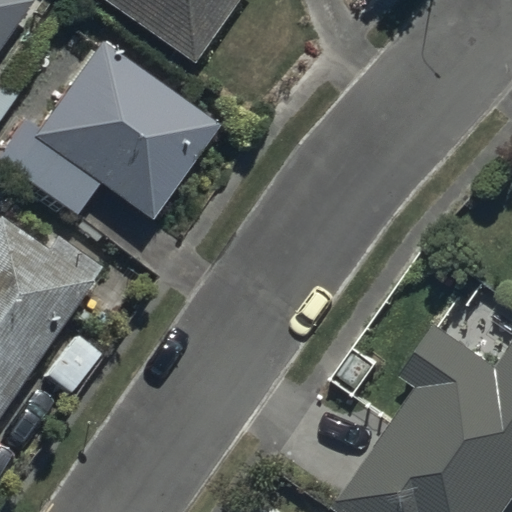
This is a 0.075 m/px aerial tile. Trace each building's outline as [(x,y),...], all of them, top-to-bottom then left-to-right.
[(0,0),(0,50),(29,11),(11,0),(0,0)] [(77,0),(194,85),(255,0),(77,0)] [(213,136),(95,55),(36,140),(17,127),(0,151),(0,179),(69,228),(96,191),(149,227),(213,136)] [(41,261),(0,233),(0,422),(98,279),(51,247),(41,261)] [(511,354),(496,377),(437,335),(403,383),(419,394),(335,511),(509,511),(511,508),(511,354)]
